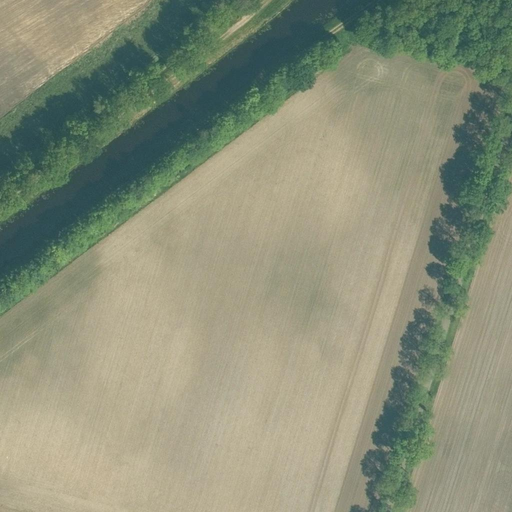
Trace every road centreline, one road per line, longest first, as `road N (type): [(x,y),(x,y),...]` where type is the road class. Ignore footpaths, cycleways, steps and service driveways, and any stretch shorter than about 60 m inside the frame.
road 1 (track): [(0,283),(375,0)]
road 2 (unclassified): [(387,511),(500,150)]
road 3 (track): [(267,0),(0,208)]
